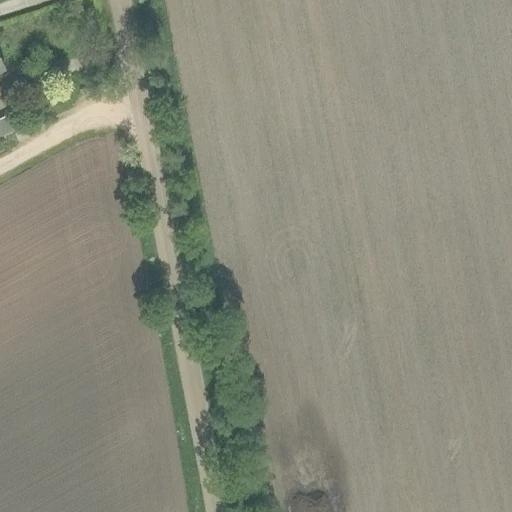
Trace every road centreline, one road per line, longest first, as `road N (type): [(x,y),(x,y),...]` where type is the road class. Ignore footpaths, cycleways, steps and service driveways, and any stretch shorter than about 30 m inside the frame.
road 1 (tertiary): [(216,511),(119,0)]
road 2 (track): [(139,105),(72,126),(0,168)]
